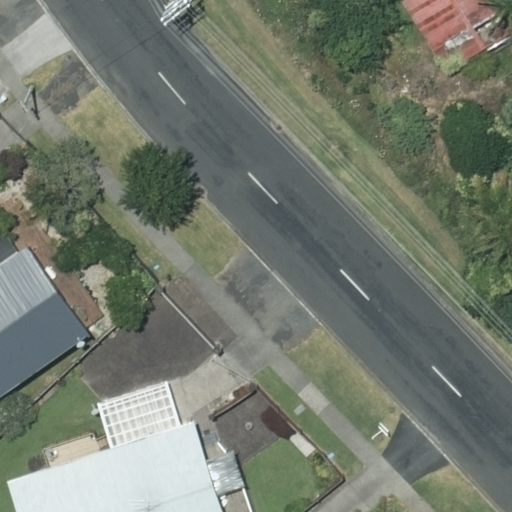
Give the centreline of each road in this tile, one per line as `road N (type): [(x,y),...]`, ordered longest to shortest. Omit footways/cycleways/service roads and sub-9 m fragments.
road 1 (residential): [(97,0),(511,449)]
road 2 (unknown): [(437,370),(279,511)]
